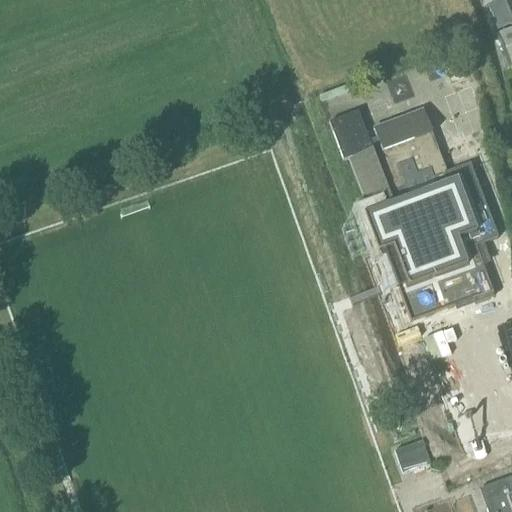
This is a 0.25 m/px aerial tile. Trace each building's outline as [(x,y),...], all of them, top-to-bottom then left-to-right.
[(511,0),(498,0),(499,2),(487,7),(498,32),(510,27),(511,28),(511,27),(511,0)] [(511,67),(511,31),(497,37),(509,69),(511,67)] [(348,161),(368,216),(383,210),(396,245),(382,250),(402,305),(435,293),(442,311),(473,300),(475,306),(494,300),(468,229),(491,221),(470,166),(446,175),(423,111),(404,118),(404,119),(374,130),(381,148),(373,151),(359,113),(330,123),(344,162),(348,161)] [(419,442),(392,452),(400,474),(427,465),(419,442)] [(511,511),(511,479),(479,492),(486,511),(511,511)]
